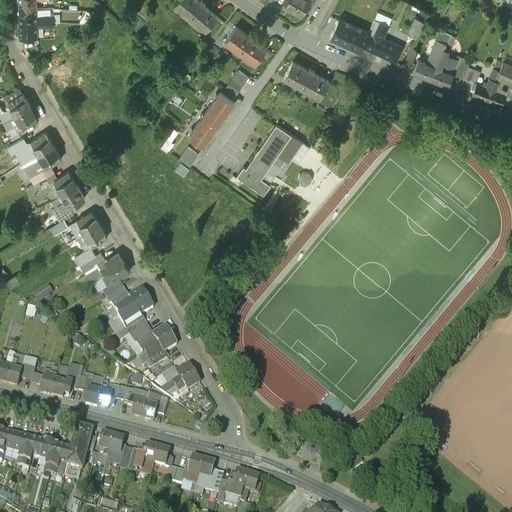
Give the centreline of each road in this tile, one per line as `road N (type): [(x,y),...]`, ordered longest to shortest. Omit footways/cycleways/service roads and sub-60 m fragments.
road 1 (residential): [(232,456),(230,414),(0,31)]
road 2 (tertiary): [(0,394),(232,456)]
road 3 (residential): [(300,38),(511,125)]
road 4 (residential): [(300,38),(202,161)]
